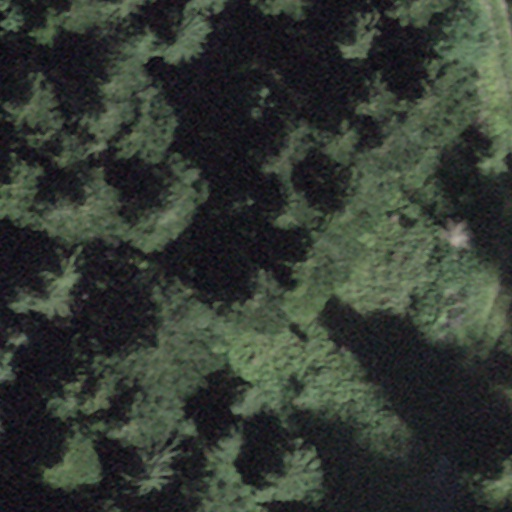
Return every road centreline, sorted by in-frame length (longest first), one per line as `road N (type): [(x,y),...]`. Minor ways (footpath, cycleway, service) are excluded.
road 1 (track): [(0,401),(174,106),(218,0)]
road 2 (track): [(511,200),(423,511)]
road 3 (track): [(479,0),(511,120)]
